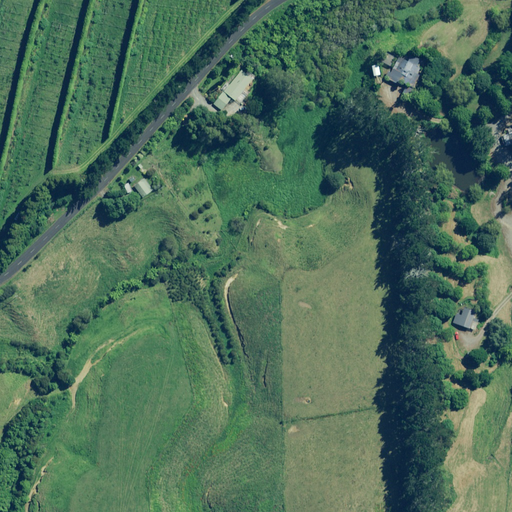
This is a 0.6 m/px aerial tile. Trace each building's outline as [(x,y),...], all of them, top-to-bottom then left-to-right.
[(396,58),(388,53),(384,59),(391,64),(396,58)] [(422,59),(412,54),(409,60),(399,56),(392,71),(389,69),(386,76),(398,81),(399,79),(414,86),(421,71),(417,69),(422,59)] [(379,62),(373,63),(375,73),(381,72),(379,62)] [(253,78),(242,69),(225,90),(240,102),(249,91),(245,87),(253,78)] [(231,97),(223,91),(214,102),(222,109),(231,97)] [(511,142),(511,130),(503,133),(507,144),(511,142)] [(146,159),(137,167),(143,174),(153,166),(146,159)] [(154,190),(145,179),(135,186),(144,198),(154,190)] [(477,309),(465,305),(462,314),(457,312),(454,321),(476,329),(482,311),(477,309)]
